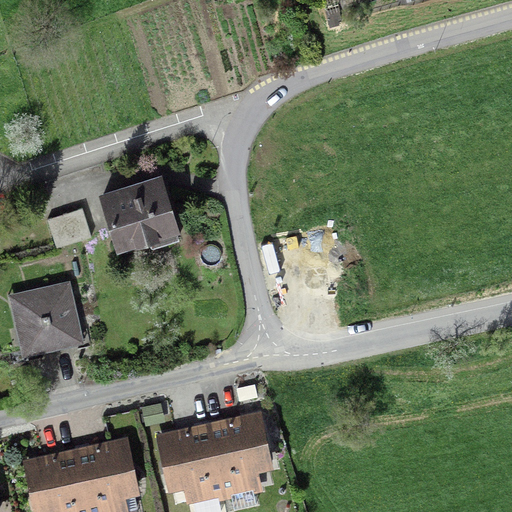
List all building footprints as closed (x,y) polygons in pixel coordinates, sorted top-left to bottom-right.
[(154,195),(110,210),(123,250),(167,235),(154,195)] [(86,211),(48,222),(57,250),(94,238),(86,211)] [(66,292),(18,303),(30,354),(78,342),(66,292)] [(209,427),(226,498),(255,491),(250,470),(266,466),(254,416),(231,422),(209,427)] [(226,498),(209,427),(186,433),(159,439),(171,486),(188,482),(194,505),(226,498)] [(76,454),(89,511),(119,511),(116,497),(133,493),(122,444),(99,449),(76,454)] [(89,511),(76,454),(54,459),(26,466),(36,511),(39,511),(53,509),(53,511),(89,511)]
